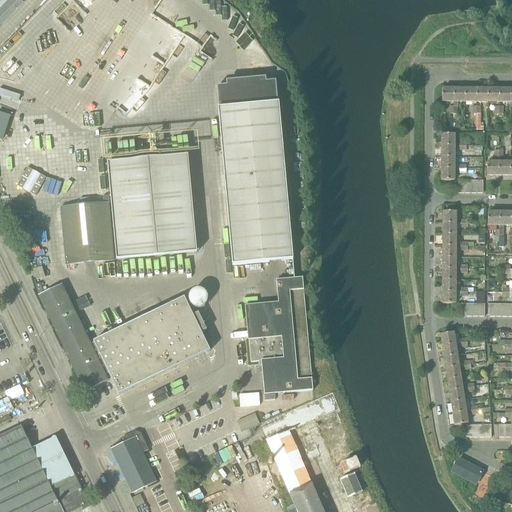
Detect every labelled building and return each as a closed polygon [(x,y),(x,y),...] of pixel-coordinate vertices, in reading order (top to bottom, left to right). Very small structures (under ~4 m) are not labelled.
[(0,0),(0,27),(24,3),(21,0),(0,0)] [(233,266),(293,261),(279,104),(277,104),(277,103),(275,82),(217,87),(219,108),(220,109),(218,109),(233,266)] [(0,89),(0,95),(18,102),(20,96),(17,95),(0,89)] [(442,89),(442,102),(453,103),(454,103),(454,89),(442,89)] [(453,114),(453,119),(458,119),(458,103),(465,103),(465,89),(454,89),(454,103),(454,107),(453,114)] [(465,89),(465,103),(476,103),(476,89),(465,89)] [(476,89),(476,103),(488,103),(488,89),(476,89)] [(488,89),(488,103),(499,103),(499,89),(488,89)] [(499,89),(499,103),(511,103),(511,90),(499,89)] [(441,135),(441,147),(455,147),(455,135),(441,135)] [(441,147),(441,158),(454,158),(455,151),(459,151),(459,147),(455,147),(441,147)] [(197,253),(191,192),(188,156),(107,163),(116,260),(197,253)] [(441,158),(441,169),(454,170),(454,158),(441,158)] [(487,163),(487,176),(494,176),(497,176),(499,176),(499,163),(487,163)] [(499,163),(499,176),(501,176),(503,176),(510,176),(510,163),(499,163)] [(17,186),(35,196),(46,178),(28,168),(17,186)] [(441,169),(441,181),(454,181),(454,170),(441,169)] [(108,203),(60,208),(66,266),(114,261),(108,203)] [(443,212),(443,224),(456,224),(456,212),(443,212)] [(488,213),(488,226),(499,226),(499,213),(488,213)] [(499,238),(499,248),(504,248),(504,226),(511,226),(511,213),(499,213),(499,226),(499,231),(499,238)] [(443,224),(443,235),(456,235),(456,228),(460,228),(460,229),(468,229),(468,224),(460,224),(456,224),(443,224)] [(443,235),(442,247),(468,247),(468,243),(456,243),(456,235),(443,235)] [(442,247),(442,258),(456,258),(456,251),(468,251),(468,247),(442,247)] [(442,258),(442,270),(456,270),(456,258),(442,258)] [(34,269),(37,280),(46,277),(42,266),(34,269)] [(442,270),(442,281),(456,281),(456,274),(467,274),(467,270),(460,270),(456,270),(442,270)] [(279,303),(245,306),(248,340),(249,340),(251,363),(261,362),(264,396),(313,391),(302,278),(276,281),(279,303)] [(442,281),(442,292),(467,293),(473,293),(473,288),(456,288),(456,281),(442,281)] [(40,284),(35,285),(39,297),(85,392),(86,392),(107,381),(62,286),(44,295),(40,284)] [(442,292),(442,304),(455,304),(456,297),(467,297),(467,293),(442,292)] [(177,366),(209,351),(200,333),(206,330),(198,313),(197,314),(192,316),(183,299),(178,301),(93,342),(119,395),(177,366)] [(454,333),(440,335),(442,347),(455,345),(459,344),(467,343),(466,338),(455,340),(454,333)] [(455,345),(442,347),(444,358),(457,356),(455,345)] [(457,356),(444,358),(446,369),(459,367),(463,367),(463,362),(458,363),(457,356)] [(459,367),(446,369),(447,381),(461,378),(459,367)] [(461,378),(447,381),(449,392),(462,390),(461,378)] [(462,390),(449,392),(451,403),(464,401),(463,394),(462,390)] [(7,398),(0,401),(0,415),(13,410),(7,398)] [(464,401),(451,403),(453,414),(466,412),(464,401)] [(466,412),(453,414),(454,426),(468,424),(467,416),(478,414),(478,415),(482,414),(490,413),(490,412),(490,409),(466,412)] [(255,414),(237,422),(237,423),(241,433),(249,429),(260,425),(255,415),(255,414)] [(21,426),(0,435),(0,511),(72,511),(82,507),(84,510),(89,507),(74,475),(51,487),(34,454),(32,449),(21,426)] [(289,431),(266,441),(273,457),(275,462),(286,488),(289,494),(312,484),(301,459),(289,431)] [(156,482),(142,453),(149,450),(141,434),(135,432),(122,438),(124,444),(111,450),(132,494),(156,482)] [(49,439),(34,446),(52,484),(75,473),(73,469),(57,435),(49,439)] [(356,458),(340,465),(344,474),(360,467),(356,458)] [(482,473),(458,460),(452,472),(476,484),(482,473)] [(354,474),(339,480),(348,499),(362,493),(354,474)] [(289,494),(296,511),(323,511),(312,484),(289,494)]
